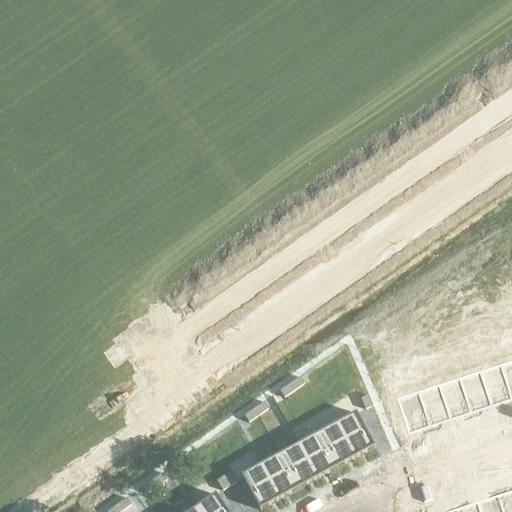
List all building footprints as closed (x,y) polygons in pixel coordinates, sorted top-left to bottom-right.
[(248,165),(237,169),(245,191),(256,187),(248,165)] [(456,270),(446,277),(450,283),(460,277),(456,270)] [(446,277),(436,284),(440,290),(450,283),(446,277)] [(419,296),(409,303),(413,309),(423,302),(419,296)] [(409,303),(399,310),(404,316),(413,309),(409,303)] [(511,362),(500,366),(511,401),(511,400),(511,362)] [(500,366),(480,373),(491,408),(511,401),(500,366)] [(480,373),(459,379),(471,414),(491,408),(480,373)] [(300,379),(290,386),(295,392),(304,386),(300,379)] [(459,380),(439,386),(450,421),(471,414),(459,380)] [(290,386),(280,393),(285,399),(295,392),(290,386)] [(439,386),(418,393),(429,428),(450,421),(439,386)] [(384,393),(377,396),(381,407),(389,404),(384,393)] [(418,393),(397,400),(408,435),(429,428),(418,393)] [(368,397),(361,400),(366,411),(373,408),(368,397)] [(264,404),(254,411),(259,417),(269,411),(264,404)] [(254,411),(244,418),(249,424),(259,417),(254,411)] [(357,415),(337,426),(356,460),(376,449),(357,415)] [(337,426),(318,436),(337,470),(356,460),(337,426)] [(318,436),(299,446),(318,480),(337,470),(318,436)] [(299,446),(280,457),(299,491),(318,480),(299,446)] [(280,457),(262,467),(280,501),(299,491),(280,457)] [(262,467),(242,478),(260,511),(280,501),(262,467)] [(230,474),(224,478),(230,488),(237,484),(230,474)] [(162,475),(153,482),(157,489),(167,482),(162,475)] [(224,478),(217,482),(223,493),(230,488),(224,478)] [(153,482),(143,489),(147,495),(157,489),(153,482)] [(511,511),(511,491),(497,496),(502,511),(511,511)] [(227,511),(216,496),(198,509),(200,511),(227,511)] [(502,511),(497,496),(477,503),(479,511),(502,511)] [(127,500),(117,507),(120,511),(123,511),(132,507),(127,500)] [(479,511),(477,503),(456,510),(457,511),(479,511)]
